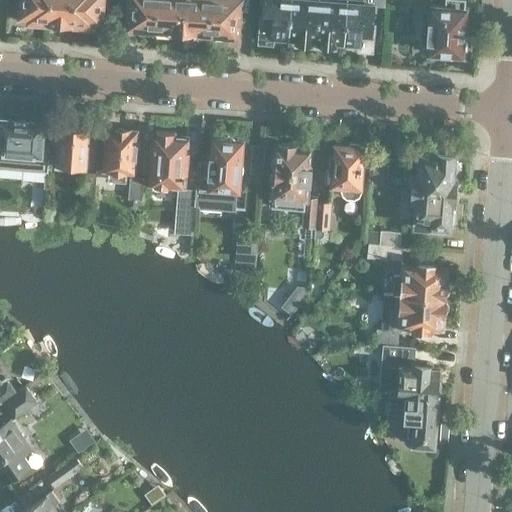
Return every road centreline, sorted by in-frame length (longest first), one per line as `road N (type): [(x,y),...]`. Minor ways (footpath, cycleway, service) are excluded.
road 1 (residential): [(509,107),(0,71)]
road 2 (residential): [(476,511),(505,191)]
